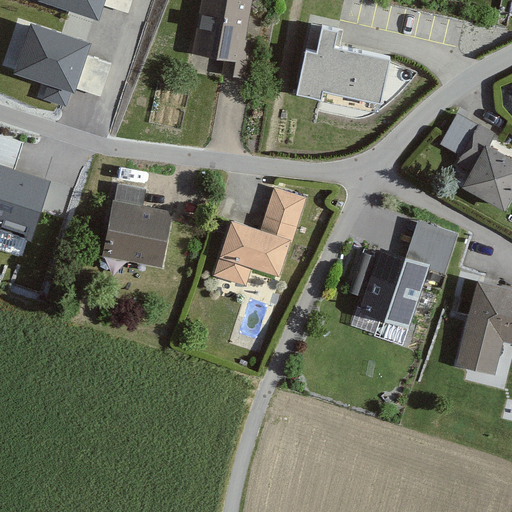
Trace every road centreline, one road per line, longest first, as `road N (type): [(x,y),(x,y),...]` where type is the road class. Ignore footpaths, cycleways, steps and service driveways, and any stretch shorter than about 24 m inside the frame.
road 1 (residential): [(366,184),(110,149),(0,113)]
road 2 (residential): [(366,184),(294,342),(256,444),(243,511)]
road 3 (residential): [(511,58),(469,79),(366,184)]
